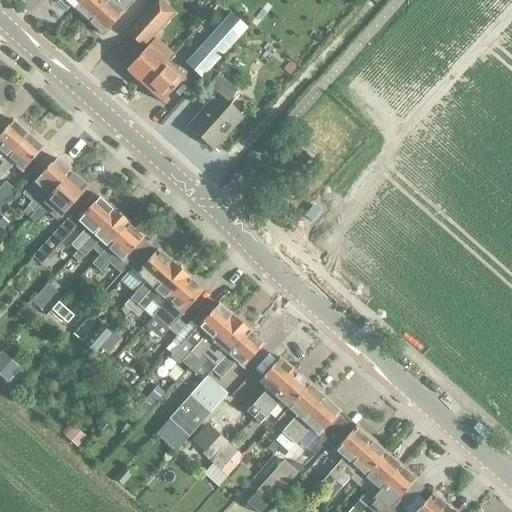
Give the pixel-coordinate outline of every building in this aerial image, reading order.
[(63,0),(73,8),(80,0),(63,0)] [(80,0),(73,8),(88,21),(106,0),(80,0)] [(106,0),(88,21),(103,35),(133,0),(106,0)] [(148,39),(172,12),(161,2),(137,29),(148,39)] [(230,12),(220,24),(185,63),(201,77),(246,27),(230,12)] [(258,38),(249,30),(237,43),(246,51),(258,38)] [(126,70),(144,86),(166,61),(148,45),(126,70)] [(166,61),(144,86),(161,102),(184,77),(166,61)] [(212,147),(240,115),(226,102),(237,90),(218,73),(201,91),(212,101),(189,126),(212,147)] [(277,90),(283,103),(292,99),(286,86),(277,90)] [(0,164),(28,133),(13,120),(0,133),(0,164)] [(43,147),(28,133),(0,164),(0,178),(13,163),(22,171),(43,147)] [(299,147),(292,155),(303,164),(309,156),(299,147)] [(23,212),(29,218),(70,171),(55,158),(34,181),(42,189),(27,206),(28,207),(23,212)] [(74,174),(70,172),(29,218),(35,223),(49,208),(60,218),(88,187),(85,184),(88,181),(76,171),(74,174)] [(0,187),(0,205),(1,204),(2,204),(15,190),(5,181),(0,187)] [(59,271),(72,256),(113,210),(98,196),(77,220),(85,228),(70,245),(71,245),(52,265),(59,271)] [(113,210),(72,256),(78,262),(83,257),(84,257),(91,250),(98,256),(128,223),(113,210)] [(41,264),(76,226),(67,218),(32,256),(41,264)] [(144,237),(128,223),(98,256),(92,264),(99,270),(107,261),(120,273),(128,265),(123,260),(144,237)] [(124,304),(131,311),(173,263),(158,249),(148,260),(142,255),(125,274),(131,279),(137,273),(145,281),(124,304)] [(188,276),(173,263),(131,311),(137,316),(158,293),(167,300),(188,276)] [(188,276),(167,300),(147,323),(142,327),(149,333),(153,329),(174,306),(182,314),(203,290),(188,276)] [(42,307),(57,288),(47,280),(32,300),(42,307)] [(17,293),(9,286),(0,295),(0,297),(8,304),(17,293)] [(218,303),(207,315),(200,309),(190,321),(189,320),(177,334),(185,340),(197,327),(205,334),(190,351),(191,352),(186,358),(191,363),(188,367),(233,317),(218,303)] [(233,317),(188,367),(195,373),(208,359),(215,365),(211,370),(212,371),(248,330),(233,317)] [(106,354),(121,337),(102,320),(83,343),(94,352),(95,350),(100,354),(106,354)] [(264,343),(248,330),(212,371),(218,376),(234,359),(242,367),(264,343)] [(0,372),(5,378),(18,365),(3,349),(0,352),(0,372)] [(247,412),(253,417),(294,371),(279,357),(258,381),(266,389),(251,406),(252,406),(247,412)] [(309,384),(294,371),(253,417),(259,423),(264,417),(265,418),(280,401),(288,408),(309,384)] [(324,397),(309,384),(288,408),(296,415),(281,432),(282,433),(276,439),(282,444),(324,397)] [(188,437),(209,413),(189,394),(168,419),(188,437)] [(339,411),(324,397),(282,444),(289,450),(294,444),(295,444),(310,427),(318,435),(339,411)] [(322,480),(329,486),(371,439),(356,425),(334,449),(343,457),(322,480)] [(62,437),(74,448),(82,439),(70,428),(62,437)] [(226,475),(243,456),(235,449),(240,444),(233,438),(228,443),(219,434),(207,448),(215,456),(210,461),(226,475)] [(371,439),(329,486),(330,487),(317,501),(323,506),(332,496),(336,492),(337,493),(357,471),(363,477),(386,452),(371,439)] [(386,452),(363,477),(373,486),(357,503),(357,502),(347,511),(359,511),(401,465),(386,452)] [(270,502),(297,472),(283,460),(256,490),(270,502)] [(416,479),(401,465),(359,511),(371,511),(386,496),(394,503),(416,479)] [(441,511),(447,506),(432,493),(414,511),(441,511)] [(398,511),(389,503),(381,511),(398,511)]
